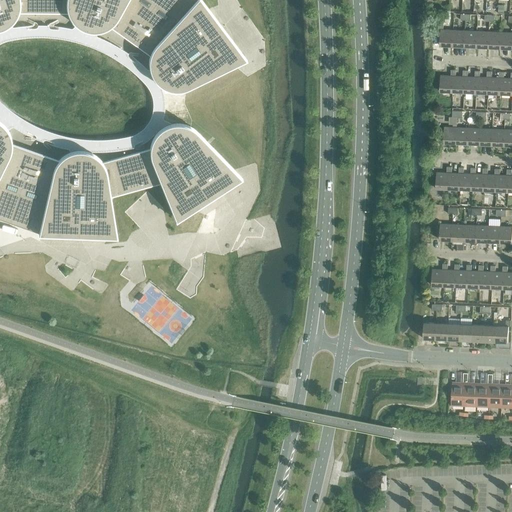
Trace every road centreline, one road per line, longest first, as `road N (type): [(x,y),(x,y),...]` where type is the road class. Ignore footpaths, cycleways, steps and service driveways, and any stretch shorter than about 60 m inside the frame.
road 1 (secondary): [(342,349),(362,115),(358,0)]
road 2 (secondary): [(323,0),(325,179),(311,342)]
road 3 (secondary): [(311,342),(269,511)]
road 4 (secondary): [(308,511),(342,349)]
road 5 (residential): [(511,362),(381,353)]
